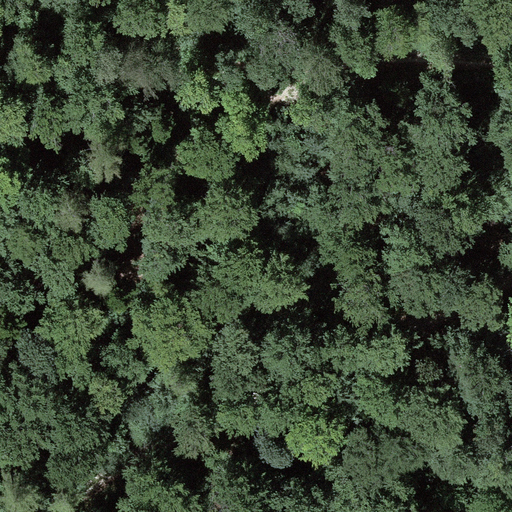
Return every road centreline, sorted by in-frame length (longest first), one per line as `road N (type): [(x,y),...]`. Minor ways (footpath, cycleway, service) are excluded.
road 1 (track): [(511,278),(80,487),(51,511)]
road 2 (track): [(0,103),(351,59),(511,64)]
